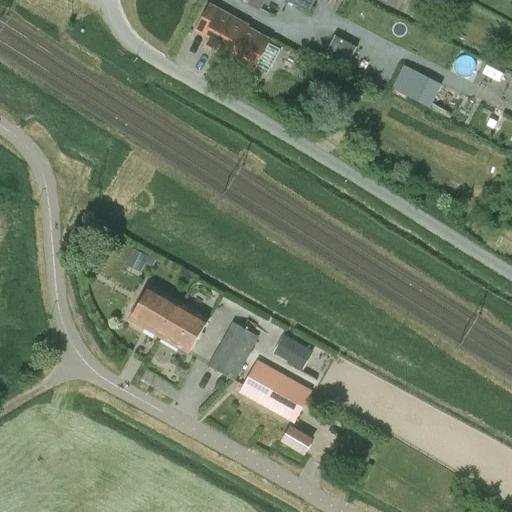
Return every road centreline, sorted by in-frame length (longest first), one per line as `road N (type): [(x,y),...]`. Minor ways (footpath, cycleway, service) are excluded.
road 1 (unclassified): [(340,511),(115,386),(76,353),(56,296),(42,172),(0,126)]
road 2 (unclassified): [(511,275),(128,41)]
road 3 (motorway): [(0,156),(48,0)]
